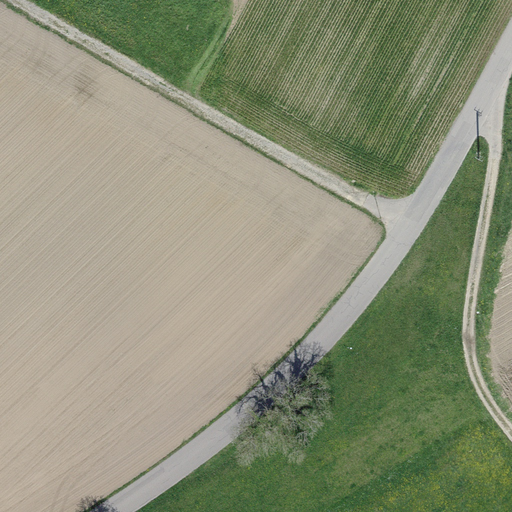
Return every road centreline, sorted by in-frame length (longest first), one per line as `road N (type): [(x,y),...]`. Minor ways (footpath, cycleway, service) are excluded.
road 1 (tertiary): [(111,511),(201,452),(311,351),(409,229),(511,44)]
road 2 (track): [(9,0),(409,229)]
road 3 (track): [(491,81),(467,362),(511,421)]
